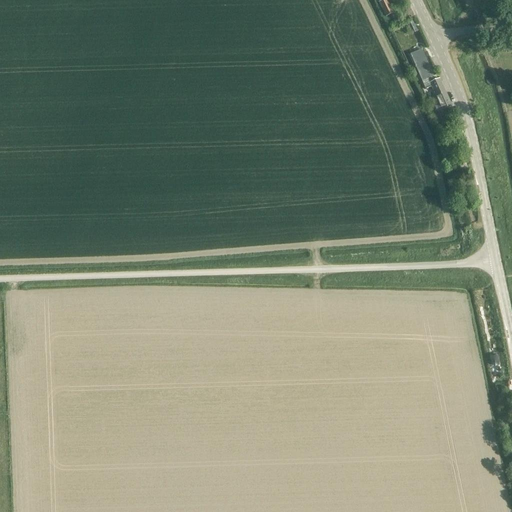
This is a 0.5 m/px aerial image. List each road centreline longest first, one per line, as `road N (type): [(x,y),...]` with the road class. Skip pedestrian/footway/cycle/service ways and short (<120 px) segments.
road 1 (unclassified): [(0,281),(495,260)]
road 2 (unclassified): [(495,260),(460,108),(411,0)]
